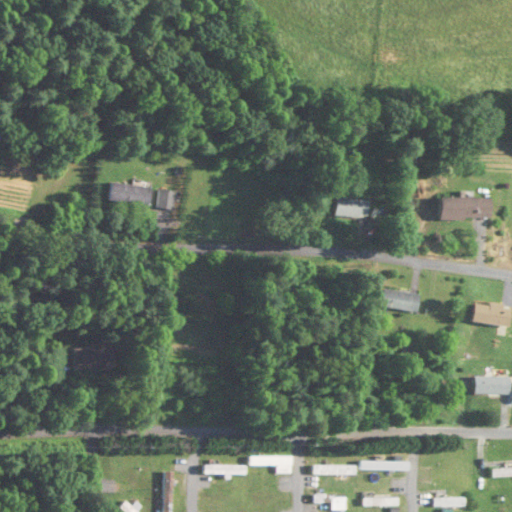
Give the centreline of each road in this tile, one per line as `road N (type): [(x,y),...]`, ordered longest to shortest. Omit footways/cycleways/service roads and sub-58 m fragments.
road 1 (residential): [(511,431),(0,432)]
road 2 (residential): [(511,281),(387,266)]
